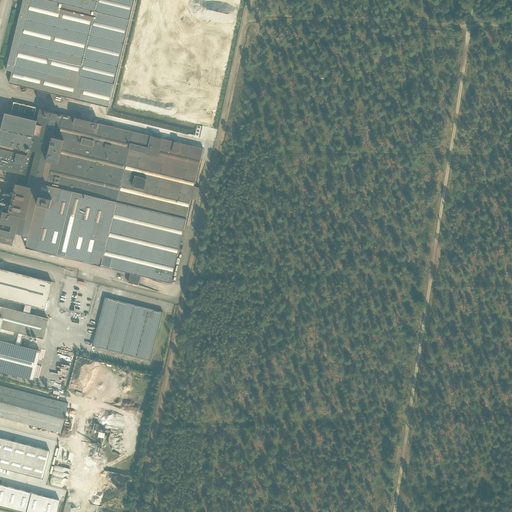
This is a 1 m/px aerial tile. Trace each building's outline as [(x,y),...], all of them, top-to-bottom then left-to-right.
[(47,93),(108,107),(134,0),(23,0),(6,70),(12,72),(9,83),(38,90),(37,96),(46,98),(47,93)] [(166,100),(180,104),(183,91),(170,88),(166,100)] [(0,241),(13,245),(16,234),(28,236),(25,248),(130,273),(128,283),(138,285),(141,276),(171,283),(191,199),(196,200),(199,188),(194,187),(203,148),(40,109),(37,121),(5,113),(1,128),(0,130),(0,169),(22,175),(19,184),(16,184),(9,213),(3,211),(2,214),(1,214),(0,216),(0,241)] [(22,334),(42,339),(47,319),(28,314),(30,306),(45,309),(52,282),(0,268),(0,328),(18,333),(15,344),(0,340),(0,371),(31,379),(39,351),(19,346),(22,334)] [(92,347),(150,361),(162,312),(104,298),(92,347)] [(0,416),(59,433),(67,403),(0,385),(0,416)] [(0,438),(0,467),(41,479),(48,451),(0,438)] [(55,511),(58,500),(0,484),(0,505),(25,511),(55,511)]
